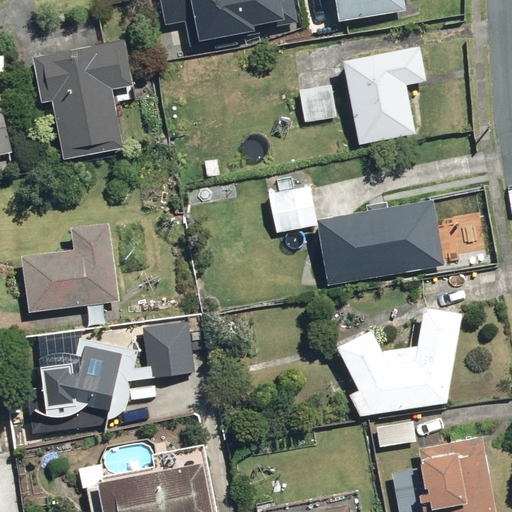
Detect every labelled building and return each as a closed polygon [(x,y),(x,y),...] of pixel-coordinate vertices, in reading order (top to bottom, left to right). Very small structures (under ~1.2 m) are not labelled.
[(333,0),(338,26),(405,15),(402,0),(333,0)] [(41,103),(52,100),(63,159),(120,148),(108,88),(131,84),(122,40),(31,60),(41,103)] [(425,82),(418,46),(338,61),(344,97),(346,97),(357,148),(415,135),(405,86),(425,82)] [(301,89),(305,121),(334,118),(330,85),(301,89)] [(0,154),(11,152),(0,102),(0,154)] [(305,185),(267,193),(275,232),(313,224),(305,185)] [(316,220),(327,282),(441,262),(430,201),(316,220)] [(19,258),(27,314),(118,302),(110,246),(109,246),(106,223),(66,228),(69,251),(19,258)] [(332,347),(367,416),(449,404),(459,315),(421,311),(417,345),(381,350),(369,328),(332,347)] [(40,361),(46,416),(93,410),(92,408),(125,414),(130,380),(146,378),(147,380),(195,372),(187,325),(139,333),(145,369),(132,371),(136,350),(78,340),(76,356),(40,361)] [(415,420),(373,426),(377,449),(418,443),(415,420)] [(397,511),(492,511),(479,436),(415,447),(419,468),(389,474),(397,511)] [(96,483),(101,511),(215,511),(206,463),(96,483)]
